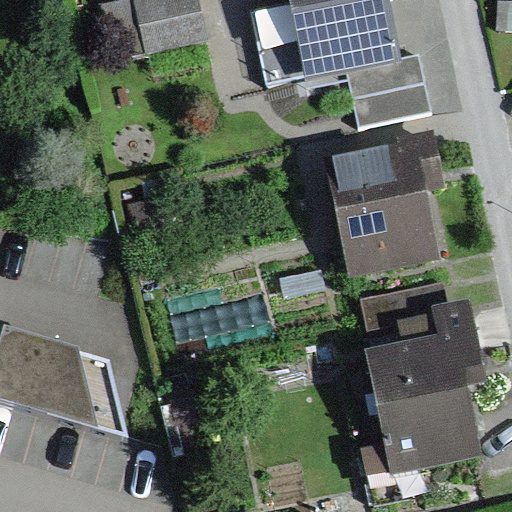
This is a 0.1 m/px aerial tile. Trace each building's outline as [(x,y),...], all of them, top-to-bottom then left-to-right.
[(144,0),(142,0),(148,54),(207,47),(200,0),(144,0)] [(370,0),(280,0),(303,86),(388,64),(370,0)] [(145,59),(138,4),(108,8),(115,63),(145,59)] [(418,155),(316,176),(339,285),(441,264),(418,155)] [(446,345),(354,364),(376,476),(469,457),(446,345)] [(5,351),(0,369),(0,413),(123,448),(107,379),(5,351)]
